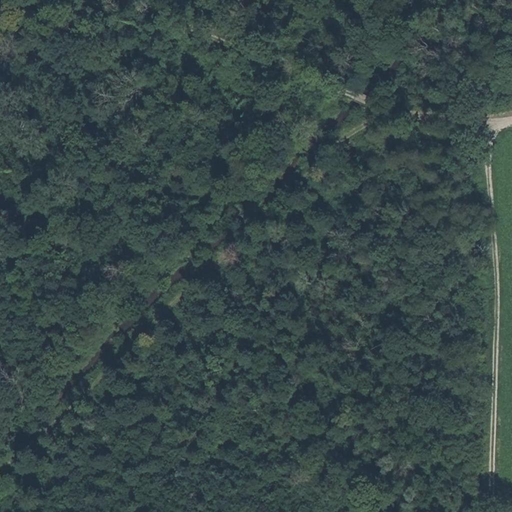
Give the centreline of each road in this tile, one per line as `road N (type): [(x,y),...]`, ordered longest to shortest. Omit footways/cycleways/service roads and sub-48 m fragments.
road 1 (track): [(511,122),(380,116),(350,132),(0,477)]
road 2 (track): [(380,116),(343,91),(249,55),(42,22),(0,4)]
road 3 (track): [(491,511),(493,126)]
